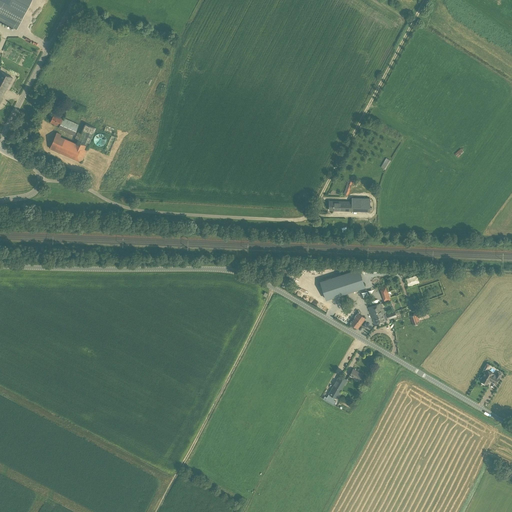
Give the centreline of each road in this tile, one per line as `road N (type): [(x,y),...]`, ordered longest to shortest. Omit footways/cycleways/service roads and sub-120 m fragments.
road 1 (tertiary): [(0,266),(239,271),(511,426)]
road 2 (track): [(155,511),(272,287)]
road 3 (track): [(320,197),(424,0)]
road 4 (tertiary): [(0,139),(73,0)]
